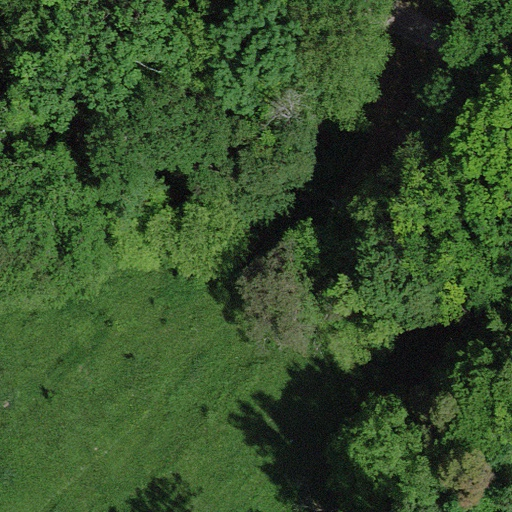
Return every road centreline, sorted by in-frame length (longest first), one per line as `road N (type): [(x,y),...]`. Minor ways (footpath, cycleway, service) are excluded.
road 1 (track): [(453,40),(399,147),(359,201)]
road 2 (track): [(511,72),(377,0)]
